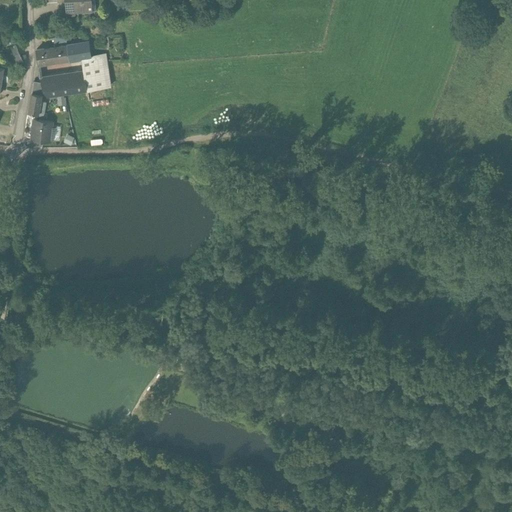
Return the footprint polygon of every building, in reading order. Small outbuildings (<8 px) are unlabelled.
[(66,0),(67,10),(89,9),(89,0),(66,0)] [(67,33),(54,35),(55,43),(67,41),(67,33)] [(123,34),(108,35),(109,47),(123,46),(123,34)] [(89,41),(67,45),(69,59),(82,57),(92,55),(89,41)] [(67,45),(50,48),(53,62),(69,59),(67,45)] [(23,62),(15,46),(6,50),(14,65),(23,62)] [(50,48),(37,50),(39,64),(53,62),(50,48)] [(119,53),(112,53),(112,50),(110,50),(110,59),(119,59),(119,58),(124,58),(123,53),(119,53)] [(85,76),(42,82),(50,98),(53,97),(53,93),(107,86),(104,63),(106,62),(105,60),(103,61),(103,57),(96,58),(96,61),(93,62),(92,55),(82,57),(85,76)] [(42,95),(32,93),(28,112),(38,114),(42,95)] [(52,121),(34,119),(31,137),(50,140),(52,121)]
